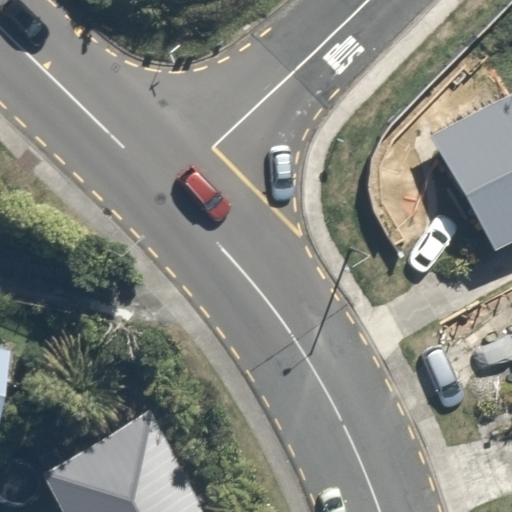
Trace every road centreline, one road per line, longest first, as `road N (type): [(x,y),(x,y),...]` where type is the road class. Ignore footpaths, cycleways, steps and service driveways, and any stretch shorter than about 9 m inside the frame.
road 1 (tertiary): [(381,511),(335,405),(282,325),(166,188)]
road 2 (residential): [(166,188),(366,0)]
road 3 (tertiary): [(166,188),(0,39)]
